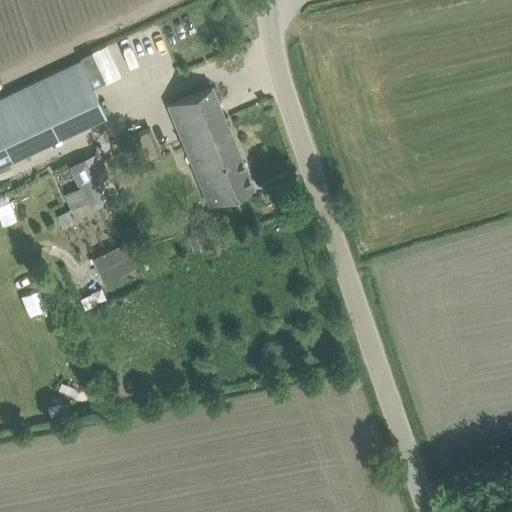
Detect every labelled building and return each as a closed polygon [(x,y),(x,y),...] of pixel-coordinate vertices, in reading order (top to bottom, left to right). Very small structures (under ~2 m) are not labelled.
[(91,51),(79,57),(81,60),(93,86),(105,80),(91,51)] [(0,163),(106,114),(93,86),(81,60),(0,97),(0,163)] [(167,104),(208,204),(253,186),(212,85),(167,104)] [(141,132),(129,137),(136,155),(140,163),(152,158),(141,132)] [(79,185),(64,192),(71,207),(86,200),(91,209),(105,202),(99,188),(88,165),(89,165),(88,162),(86,162),(84,158),(70,165),(79,185)] [(68,209),(56,214),(60,222),(71,217),(68,209)] [(200,234),(190,238),(195,250),(205,246),(200,234)] [(122,243),(93,257),(101,273),(111,268),(115,276),(134,267),(122,243)]
